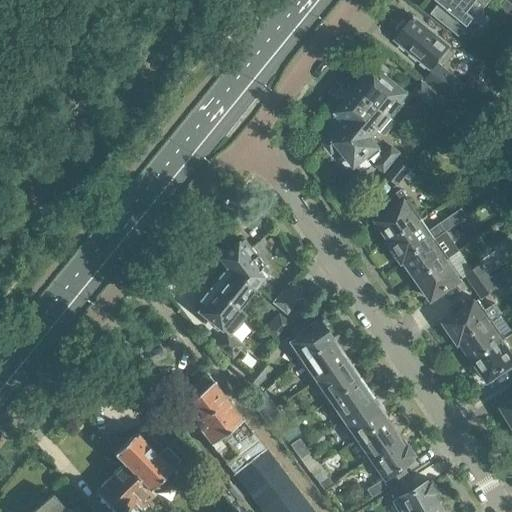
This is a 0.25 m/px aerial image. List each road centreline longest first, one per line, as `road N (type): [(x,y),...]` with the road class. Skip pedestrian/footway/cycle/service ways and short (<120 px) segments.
road 1 (primary): [(0,376),(311,0)]
road 2 (residential): [(504,511),(250,137)]
road 3 (residential): [(0,434),(216,168),(250,137)]
road 4 (residential): [(250,137),(355,0)]
